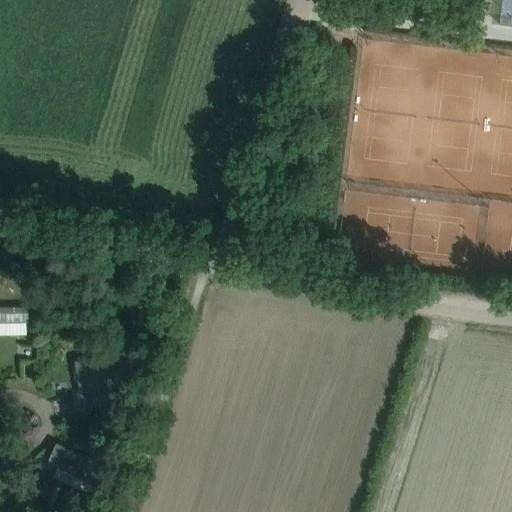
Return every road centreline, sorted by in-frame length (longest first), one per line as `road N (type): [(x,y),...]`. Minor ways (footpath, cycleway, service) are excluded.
road 1 (unclassified): [(511,318),(206,264)]
road 2 (unclassified): [(206,264),(293,0)]
road 3 (track): [(206,264),(127,511)]
road 4 (unclassified): [(206,264),(0,229)]
